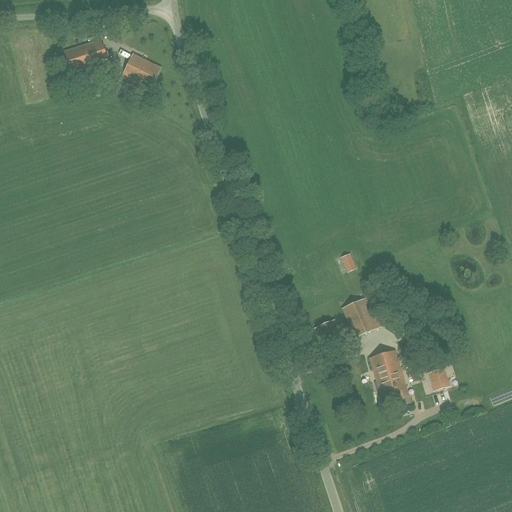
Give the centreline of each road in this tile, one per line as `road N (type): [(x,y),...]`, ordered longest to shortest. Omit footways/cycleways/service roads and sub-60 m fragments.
road 1 (unclassified): [(334,511),(169,8)]
road 2 (unclassified): [(169,8),(0,20)]
